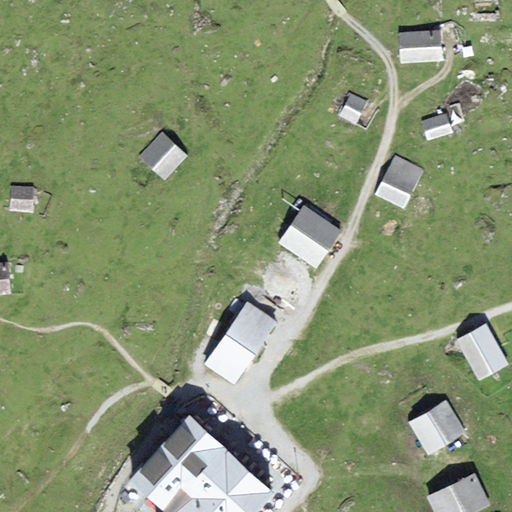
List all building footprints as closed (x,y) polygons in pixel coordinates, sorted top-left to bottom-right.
[(442,29),(402,32),(404,63),(445,60),(442,29)] [(372,101),(353,93),(343,117),(363,125),(372,101)] [(449,114),(426,120),(431,140),(454,133),(449,114)] [(190,155),(162,131),(140,156),(168,180),(190,155)] [(428,171),(394,156),(375,199),(408,214),(428,171)] [(35,188),(11,188),(10,214),(35,214),(35,188)] [(338,230),(300,207),(278,245),(317,267),(338,230)] [(7,265),(0,266),(0,295),(11,294),(7,265)] [(277,324),(247,304),(204,368),(235,388),(277,324)] [(489,328),(462,341),(481,379),(508,365),(489,328)] [(449,401),(409,424),(428,456),(467,433),(449,401)] [(257,511),(273,496),(189,418),(129,482),(161,511),(257,511)] [(473,472),(425,498),(432,511),(478,511),(491,506),(473,472)]
